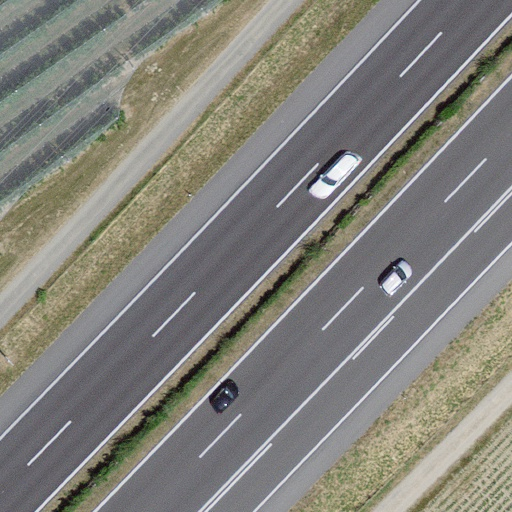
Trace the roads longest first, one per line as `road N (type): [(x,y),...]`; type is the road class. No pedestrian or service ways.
road 1 (motorway): [(473,0),(0,494)]
road 2 (motorway): [(153,511),(511,137)]
road 3 (track): [(0,319),(289,0)]
